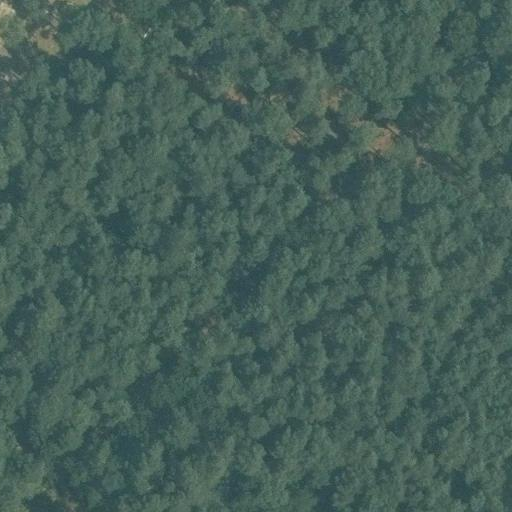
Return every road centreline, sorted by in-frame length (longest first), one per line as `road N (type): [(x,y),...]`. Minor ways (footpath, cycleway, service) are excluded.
road 1 (unknown): [(181,0),(0,203)]
road 2 (track): [(511,97),(403,0)]
